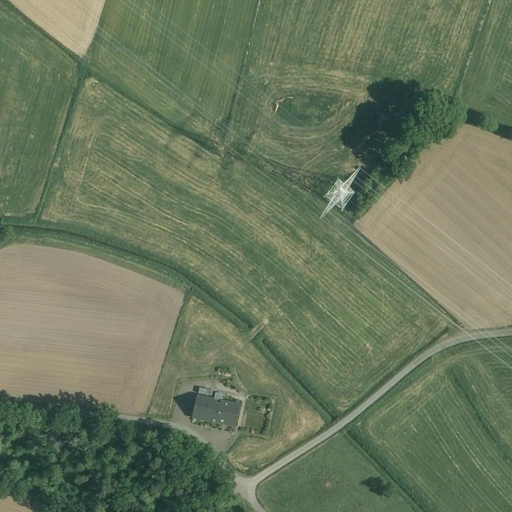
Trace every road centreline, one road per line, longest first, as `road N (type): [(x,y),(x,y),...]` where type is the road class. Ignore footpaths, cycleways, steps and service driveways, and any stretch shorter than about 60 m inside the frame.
road 1 (unclassified): [(244,488),(344,424),(428,355),(453,341),(511,333)]
road 2 (unclassified): [(244,488),(197,437),(173,426),(0,403)]
